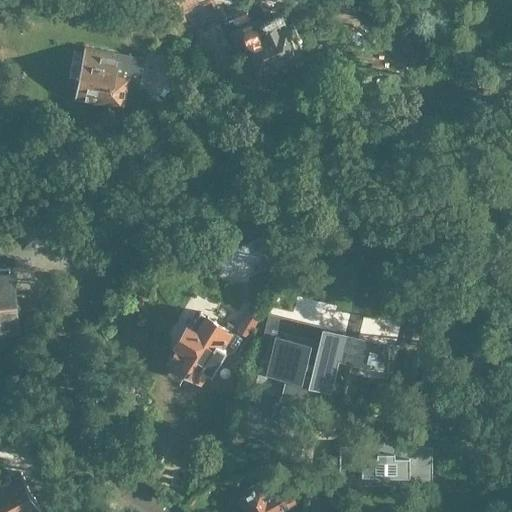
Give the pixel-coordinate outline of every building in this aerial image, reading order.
[(238,29),(232,32),(240,50),(247,47),(258,72),(301,53),(286,21),(268,29),(266,25),(258,20),(257,21),(249,5),(231,14),(238,29)] [(77,93),(79,94),(79,98),(109,104),(110,102),(122,105),(127,80),(138,82),(143,59),(87,48),(77,93)] [(49,237),(45,213),(21,216),(24,240),(49,237)] [(275,254),(266,237),(258,241),(267,258),(275,254)] [(0,328),(16,327),(9,265),(0,266),(0,328)] [(228,323),(226,327),(200,311),(169,360),(202,381),(208,370),(211,372),(224,351),(235,357),(251,331),(239,323),(237,328),(228,323)] [(338,349),(337,349),(341,332),(270,315),(253,386),(284,393),(283,396),(319,404),(319,402),(324,403),(328,386),(329,386),(338,349)] [(468,363),(492,373),(502,350),(478,340),(468,363)] [(445,372),(425,367),(420,388),(441,392),(445,372)] [(10,416),(0,417),(0,431),(7,445),(21,438),(10,416)] [(339,483),(431,484),(432,446),(394,445),(394,442),(377,441),(377,445),(340,445),(339,483)] [(36,511),(36,510),(44,506),(36,490),(38,489),(32,479),(30,480),(25,471),(20,474),(18,471),(10,475),(3,462),(0,462),(0,508),(2,511),(36,511)] [(264,477),(265,478),(249,487),(251,491),(239,498),(247,511),(279,511),(300,499),(289,481),(289,482),(280,467),(264,477)]
